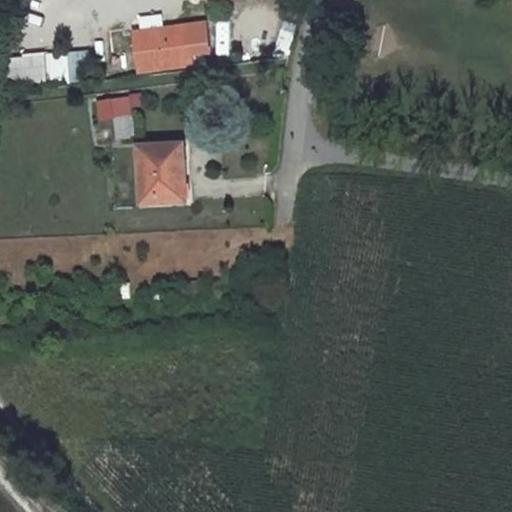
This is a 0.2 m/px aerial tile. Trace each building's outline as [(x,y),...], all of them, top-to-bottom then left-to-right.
[(80,25),(82,0),(53,0),(50,22),(80,25)] [(213,0),(213,1),(253,14),(257,0),(213,0)] [(82,54),(19,58),(21,87),(84,83),(82,54)] [(235,64),(163,72),(167,87),(239,79),(235,64)] [(140,108),(124,110),(125,129),(141,128),(140,108)] [(188,164),(146,165),(147,219),(190,218),(188,164)]
